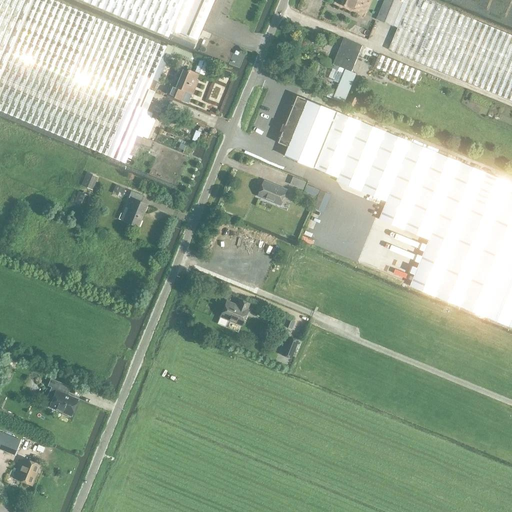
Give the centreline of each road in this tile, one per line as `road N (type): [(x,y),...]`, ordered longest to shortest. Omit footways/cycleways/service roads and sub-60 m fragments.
road 1 (unclassified): [(75,511),(285,0)]
road 2 (track): [(511,103),(281,9)]
